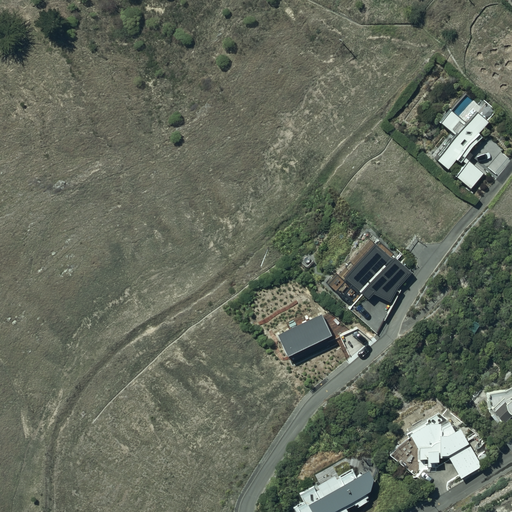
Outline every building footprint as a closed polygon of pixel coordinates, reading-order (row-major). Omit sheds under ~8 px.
[(487,123),(473,111),(464,122),(450,110),(439,122),(454,135),(433,159),(447,171),(487,123)] [(481,175),(466,162),(453,178),(468,191),(481,175)] [(408,273),(372,242),(341,278),(336,276),(328,285),(352,306),(361,295),(367,300),(372,294),(389,302),(395,288),(408,273)] [(511,422),(511,395),(487,416),(500,432),(511,422)] [(416,453),(422,449),(422,472),(436,472),(436,462),(445,462),(458,483),(479,470),(458,434),(452,438),(452,432),(453,431),(444,415),(407,436),(416,453)] [(362,471),(292,511),(340,511),(375,493),(362,471)]
